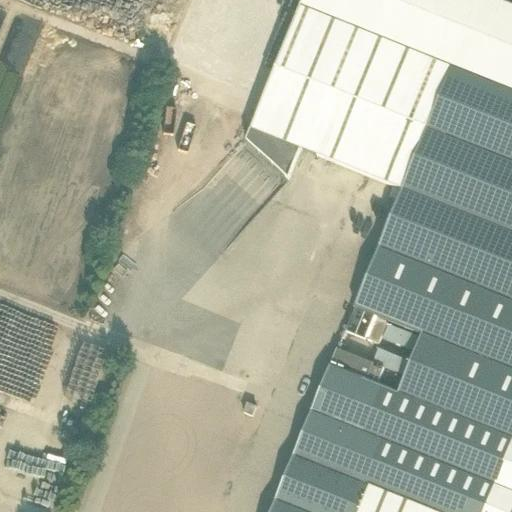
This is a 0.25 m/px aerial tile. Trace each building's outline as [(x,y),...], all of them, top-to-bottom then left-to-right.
[(302,151),(372,179),(439,0),(303,0),(252,131),(247,143),(290,182),(302,151)] [(421,336),(400,388),(511,432),(511,7),(492,0),(439,0),(372,179),(402,191),(354,309),(421,336)] [(419,339),(389,327),(384,340),(413,352),(419,339)] [(374,365),(337,350),(308,423),(511,503),(511,432),(400,388),(397,396),(377,388),(384,368),(374,365)] [(404,376),(409,362),(380,350),(374,365),(384,368),(404,376)] [(511,511),(511,503),(308,423),(271,511),(359,511),(369,490),(426,511),(511,511)] [(426,511),(369,490),(359,511),(426,511)]
